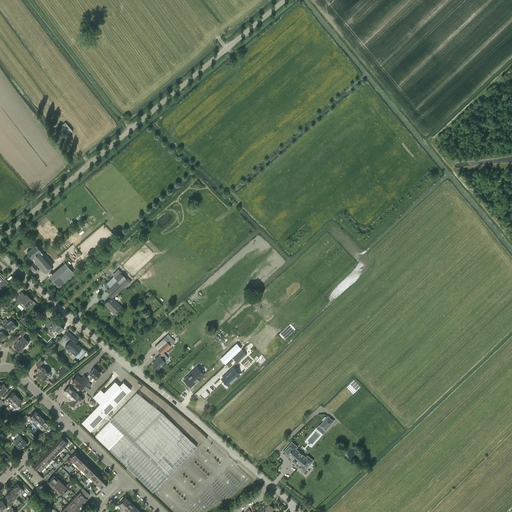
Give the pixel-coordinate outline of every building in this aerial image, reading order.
[(67,124),(60,130),(57,132),(63,139),(72,131),(67,124)] [(36,244),(27,252),(32,258),(34,261),(29,266),(33,271),(34,271),(36,273),(39,270),(37,268),(38,267),(35,264),(36,264),(42,270),(52,262),(44,253),(43,253),(41,250),(36,244)] [(65,262),(49,276),(59,288),(75,274),(65,262)] [(109,298),(105,303),(108,307),(107,308),(111,311),(110,313),(112,315),(114,314),(121,308),(118,305),(119,304),(113,298),(124,287),(125,288),(131,282),(118,269),(112,275),(113,276),(106,284),(109,287),(106,290),(111,295),(109,297),(109,298)] [(0,287),(1,288),(8,282),(0,273),(0,272),(0,287)] [(21,294),(16,300),(19,303),(21,300),(28,306),(33,300),(26,294),(24,296),(21,294)] [(9,300),(3,306),(5,308),(11,302),(9,300)] [(45,315),(41,320),(44,323),(53,331),(55,329),(60,333),(64,328),(60,324),(59,325),(52,318),(51,320),(45,315)] [(5,319),(1,322),(6,327),(8,325),(12,330),(17,326),(11,318),(7,321),(5,319)] [(67,331),(63,335),(70,340),(65,346),(76,355),(82,347),(76,342),(79,340),(67,331)] [(168,334),(155,346),(162,354),(175,342),(168,334)] [(23,336),(14,346),(21,353),(24,349),(23,349),(30,342),(23,336)] [(223,342),(218,348),(225,355),(231,349),(223,342)] [(228,359),(235,352),(233,349),(225,357),(228,359)] [(242,350),(233,358),(237,363),(241,360),(240,359),(245,355),(246,354),(242,350)] [(156,360),(153,363),(157,368),(165,362),(165,361),(166,360),(163,357),(162,358),(159,356),(155,359),(156,360)] [(41,359),(36,364),(38,366),(37,368),(40,372),(37,375),(44,381),(47,378),(46,377),(50,373),(48,371),(49,371),(46,368),(46,369),(41,364),(43,361),(41,359)] [(91,380),(94,377),(96,378),(100,373),(94,368),(87,377),(85,375),(81,379),(77,374),(72,380),(76,384),(82,389),(90,380),(91,380)] [(196,368),(184,380),(190,387),(196,382),(196,383),(197,382),(199,380),(198,379),(203,375),(196,368)] [(232,369),(223,378),(225,380),(224,381),(228,385),(238,374),(235,370),(234,371),(232,369)] [(133,388),(135,387),(125,378),(124,380),(133,388)] [(100,403),(81,422),(90,431),(131,389),(123,382),(119,386),(115,381),(100,396),(96,392),(93,396),(100,403)] [(0,400),(1,399),(1,400),(3,397),(1,395),(8,388),(4,384),(0,387),(0,400)] [(69,387),(64,391),(71,398),(71,401),(69,403),(74,408),(83,399),(77,394),(77,395),(69,387)] [(154,492),(197,445),(138,390),(96,436),(113,452),(115,444),(118,445),(116,443),(118,441),(116,439),(119,441),(120,440),(124,438),(126,442),(127,440),(139,444),(138,446),(140,446),(138,447),(144,449),(152,464),(154,464),(152,466),(157,468),(156,472),(161,474),(159,482),(157,483),(154,482),(152,483),(141,480),(154,492)] [(10,403),(17,396),(13,392),(5,400),(7,402),(7,401),(10,403)] [(22,401),(17,396),(10,403),(13,406),(12,407),(14,409),(12,411),(14,412),(20,408),(18,405),(22,401)] [(34,421),(40,415),(36,411),(30,417),(29,416),(28,417),(26,415),(22,419),(24,421),(26,422),(28,422),(29,421),(30,421),(32,423),(34,421)] [(44,419),(40,415),(34,421),(32,423),(36,428),(39,425),(44,419)] [(328,416),(319,426),(325,431),(334,421),(328,416)] [(44,419),(39,425),(43,430),(49,424),(44,419)] [(176,419),(173,421),(189,438),(192,435),(176,419)] [(11,426),(10,428),(12,430),(11,431),(15,435),(21,429),(17,425),(16,426),(13,422),(10,425),(11,426)] [(19,440),(15,444),(19,448),(23,445),(24,446),(27,443),(20,435),(17,437),(19,440)] [(57,441),(63,447),(67,443),(69,445),(72,442),(66,436),(63,439),(60,436),(58,438),(59,439),(57,441)] [(63,447),(57,441),(54,443),(54,442),(52,443),(59,451),(63,447)] [(293,442),(283,452),(289,457),(290,455),(294,458),(293,459),(296,462),(297,461),(301,464),(299,466),(305,471),(312,462),(296,448),(298,446),(293,442)] [(59,451),(52,443),(50,445),(51,446),(49,448),(56,455),(59,451)] [(56,455),(49,448),(47,450),(46,449),(44,451),(52,459),(56,455)] [(52,459),(44,451),(43,453),(44,454),(42,456),(48,462),(52,459)] [(74,462),(81,454),(79,453),(78,453),(76,451),(70,458),(74,462)] [(83,456),(81,454),(74,462),(78,466),(84,459),(82,457),(83,456)] [(39,457),(37,459),(44,466),(48,462),(42,456),(40,458),(39,457)] [(44,466),(37,459),(35,461),(36,462),(34,464),(40,470),(44,466)] [(84,459),(78,466),(82,469),(89,462),(87,460),(86,461),(84,459)] [(89,462),(82,469),(85,473),(92,466),(90,465),(91,464),(89,462)] [(92,466),(85,473),(89,477),(97,469),(95,467),(94,468),(92,466)] [(98,471),(97,469),(89,477),(93,481),(100,474),(98,472),(98,471)] [(102,476),(100,474),(93,481),(97,484),(104,477),(103,475),(102,476)] [(51,487),(58,479),(54,475),(48,482),(50,484),(49,485),(51,487)] [(104,477),(97,484),(101,488),(108,482),(105,480),(106,479),(104,477)] [(58,479),(51,487),(53,488),(54,487),(56,489),(62,483),(58,479)] [(17,483),(13,487),(20,494),(22,492),(24,493),(25,492),(27,494),(30,491),(23,484),(20,486),(17,483)] [(62,483),(56,489),(58,491),(57,492),(59,494),(66,487),(62,483)] [(13,487),(10,491),(16,498),(20,494),(13,487)] [(76,496),(83,502),(85,500),(86,501),(88,499),(87,498),(90,495),(83,488),(76,496)] [(6,496),(4,498),(9,504),(9,505),(10,506),(11,506),(14,503),(12,502),(16,498),(10,491),(6,495),(6,496)] [(76,496),(73,499),(80,507),(82,505),(81,504),(83,502),(76,496)] [(120,510),(129,501),(125,497),(119,504),(118,505),(120,507),(119,509),(120,510)] [(6,506),(9,505),(9,504),(4,498),(2,499),(0,500),(0,507),(2,510),(7,507),(6,506)] [(73,499),(69,503),(75,510),(77,508),(78,509),(80,507),(73,499)] [(127,511),(134,505),(129,501),(120,510),(122,511),(124,510),(125,511),(127,511)] [(267,501),(262,506),(267,511),(273,511),(271,510),(274,508),(267,501)] [(75,510),(69,503),(65,507),(69,511),(73,511),(75,510)]
